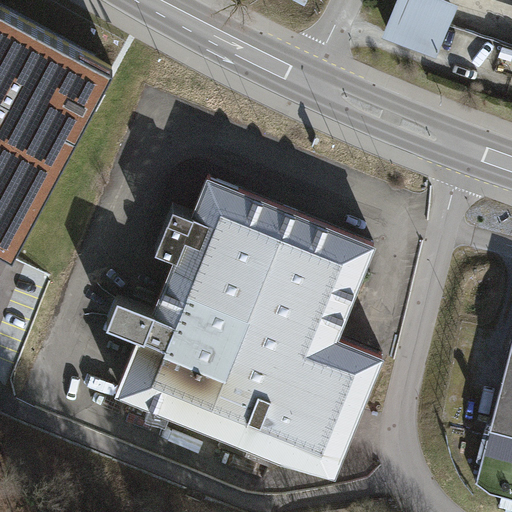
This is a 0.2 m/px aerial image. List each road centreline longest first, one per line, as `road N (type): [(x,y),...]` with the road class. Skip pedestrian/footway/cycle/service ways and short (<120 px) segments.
road 1 (residential): [(467,149),(443,230),(403,440),(418,490),(435,511)]
road 2 (primary): [(137,0),(308,84)]
road 3 (primary): [(308,84),(467,149)]
